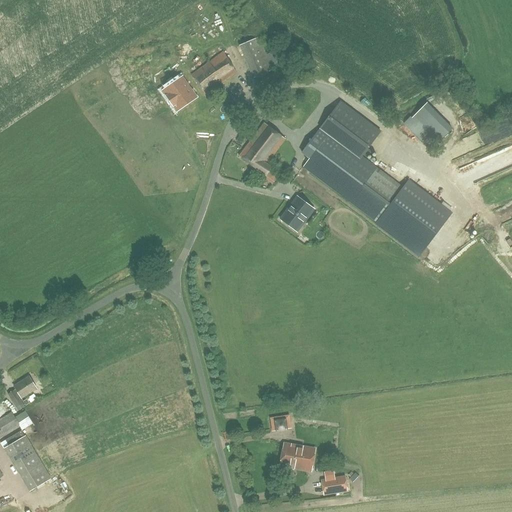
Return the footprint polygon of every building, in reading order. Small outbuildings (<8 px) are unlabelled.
[(253,78),(273,69),(259,37),(239,45),(253,78)] [(204,95),(237,72),(223,52),(191,75),(204,95)] [(194,99),(179,78),(163,90),(178,111),(194,99)] [(403,189),(361,157),(380,131),(340,102),(309,144),(316,149),(303,166),(378,222),(376,225),(419,257),(452,212),(409,180),(403,189)] [(411,119),(430,137),(436,144),(452,128),(445,121),(427,103),(411,119)] [(278,177),(269,171),(271,167),(266,164),(285,139),(263,123),(239,156),(266,176),(264,178),(272,185),(278,177)] [(280,219),(292,228),(298,219),(303,223),(314,209),(297,197),(280,219)] [(474,234),(479,222),(474,219),(469,231),(474,234)] [(22,403),(20,399),(36,388),(29,376),(14,386),(16,389),(8,394),(16,407),(18,410),(25,406),(23,403),(22,403)] [(25,405),(36,398),(34,394),(23,401),(25,405)] [(0,436),(19,424),(12,413),(0,419),(0,436)] [(289,415),(284,415),(275,417),(270,417),(272,431),(277,431),(286,429),(291,429),(289,415)] [(30,491),(51,479),(25,435),(4,447),(30,491)] [(311,470),(315,449),(284,443),(280,465),(311,470)] [(323,496),(348,492),(345,476),(320,480),(323,496)]
